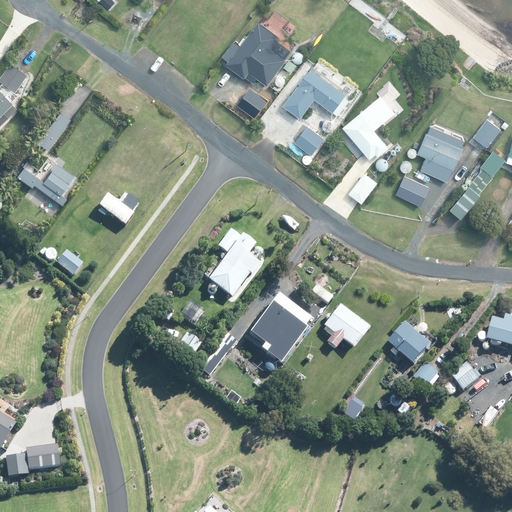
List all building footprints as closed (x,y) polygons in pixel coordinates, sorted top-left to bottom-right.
[(257,81),(267,88),(283,67),(292,74),(297,67),(274,49),(281,39),(259,22),(242,46),(236,41),(229,50),(235,54),(226,66),(253,86),(257,81)] [(397,27),(389,33),(397,44),(405,38),(397,27)] [(27,76),(9,65),(0,79),(0,82),(16,93),(27,76)] [(284,105),(301,118),(315,101),(334,115),(350,95),(313,67),(284,105)] [(0,128),(19,111),(0,91),(0,128)] [(343,128),(370,162),(379,155),(381,159),(392,150),(376,131),(385,123),(371,106),(343,128)] [(503,128),(488,117),(474,138),(489,149),(503,128)] [(462,148),(467,137),(434,123),(429,134),(426,133),(418,154),(426,157),(421,171),(450,183),(465,148),(462,148)] [(308,128),(295,144),(313,158),(326,142),(308,128)] [(479,194),(507,160),(495,151),(468,184),(479,194)] [(24,167),(17,178),(33,188),(34,186),(61,204),(65,198),(61,195),(75,174),(56,162),(44,180),(24,167)] [(381,182),(367,171),(350,194),(364,205),(381,182)] [(119,204),(109,196),(100,207),(125,226),(138,210),(124,198),(119,204)] [(203,274),(209,279),(233,298),(251,276),(255,279),(264,267),(249,256),(256,248),(242,237),(240,239),(229,230),(217,245),(228,254),(217,269),(211,264),(203,274)] [(84,265),(67,252),(57,264),(74,277),(84,265)] [(313,322),(278,297),(251,333),(270,347),(264,355),(280,367),(313,322)] [(337,351),(345,341),(356,350),(371,330),(339,305),(324,325),(327,328),(323,333),(330,338),(327,342),(337,351)] [(511,317),(508,316),(506,322),(495,319),(489,340),(511,346),(511,317)] [(406,321),(389,341),(416,365),(433,346),(406,321)] [(441,375),(427,364),(414,380),(429,391),(441,375)] [(481,379),(471,367),(453,380),(463,393),(481,379)] [(0,418),(0,446),(13,427),(0,418)] [(4,458),(6,478),(28,475),(26,472),(59,468),(56,447),(23,451),(24,456),(4,458)]
